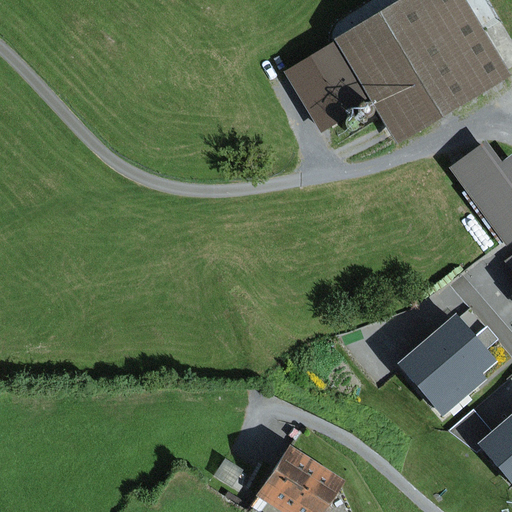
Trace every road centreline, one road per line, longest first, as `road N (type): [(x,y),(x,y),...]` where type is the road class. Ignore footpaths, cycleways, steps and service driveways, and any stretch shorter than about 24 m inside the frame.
road 1 (residential): [(436,511),(363,452),(256,404)]
road 2 (residential): [(511,127),(375,170)]
